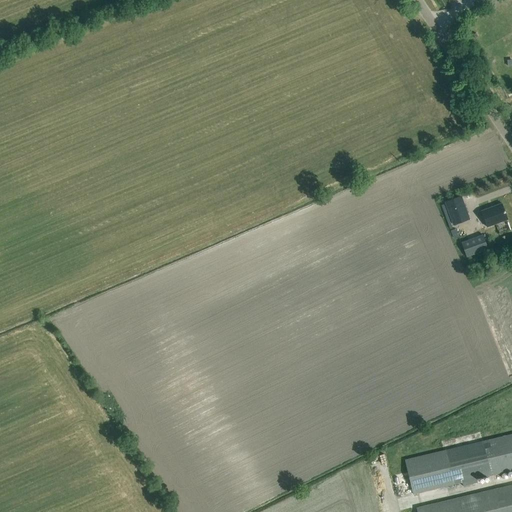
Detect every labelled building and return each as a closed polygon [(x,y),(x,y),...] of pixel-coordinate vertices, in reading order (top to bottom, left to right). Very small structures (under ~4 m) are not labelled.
[(454,225),(469,219),(460,196),(445,201),(454,225)] [(508,219),(502,204),(481,211),(486,226),(508,219)] [(482,234),(462,242),(467,256),(488,249),(482,234)] [(477,479),(511,470),(511,433),(405,459),(413,494),(462,482),(463,486),(478,483),(477,479)] [(417,511),(511,511),(511,484),(416,507),(417,511)]
